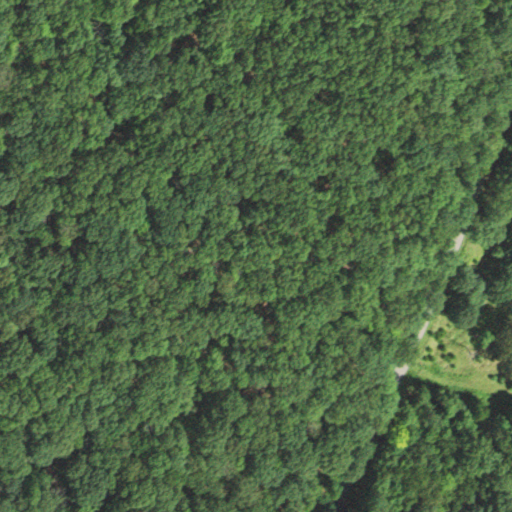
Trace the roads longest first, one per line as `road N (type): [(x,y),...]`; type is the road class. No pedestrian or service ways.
road 1 (tertiary): [(329,511),(511,112)]
road 2 (track): [(511,422),(501,418),(335,501)]
